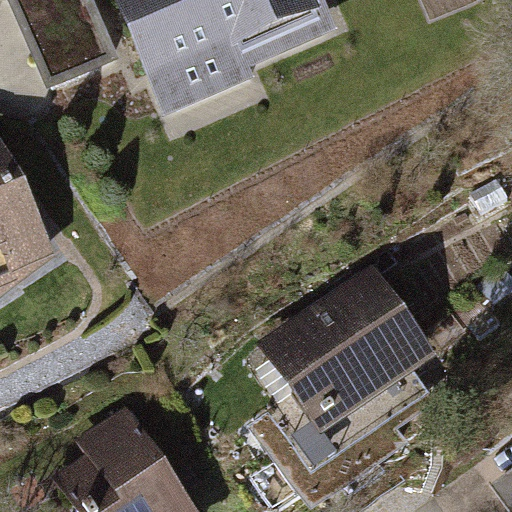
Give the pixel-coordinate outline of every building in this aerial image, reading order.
[(82,0),(27,0),(20,3),(56,84),(110,60),(82,0)] [(326,0),(111,0),(177,142),(272,99),(262,78),(345,40),(326,0)] [(0,139),(0,316),(67,285),(0,139)] [(380,280),(264,359),(340,467),(455,387),(380,280)] [(69,511),(189,511),(133,423),(83,455),(93,470),(57,493),(69,511)]
